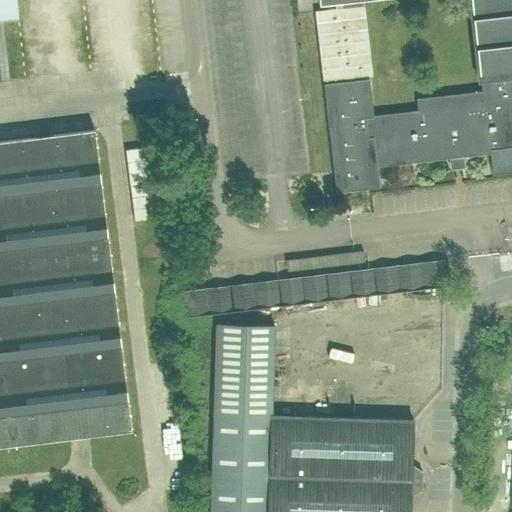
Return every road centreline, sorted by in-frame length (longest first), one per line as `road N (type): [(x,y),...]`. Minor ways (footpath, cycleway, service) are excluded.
road 1 (unclassified): [(459,511),(465,325),(470,307),(511,287)]
road 2 (unknown): [(259,0),(290,242)]
